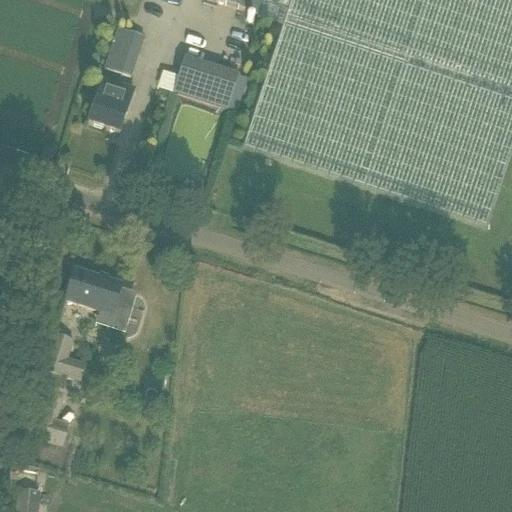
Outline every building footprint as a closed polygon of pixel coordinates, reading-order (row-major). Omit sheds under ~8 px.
[(204,0),(205,0),(259,18),(264,0),(204,0)] [(511,0),(264,0),(259,18),(257,22),(282,31),(242,151),(487,231),(511,153),(511,0)] [(117,31),(103,71),(132,81),(145,41),(117,31)] [(226,112),(238,76),(185,59),(173,95),(226,112)] [(87,126),(119,136),(134,92),(101,82),(87,126)] [(136,298),(120,292),(121,288),(75,273),(65,304),(112,318),(111,321),(127,326),(136,298)] [(85,367),(67,361),(73,343),(53,337),(41,375),(61,381),(61,380),(79,385),(85,367)] [(48,441),(63,395),(45,389),(30,435),(48,441)] [(34,511),(36,495),(19,493),(16,511),(34,511)]
